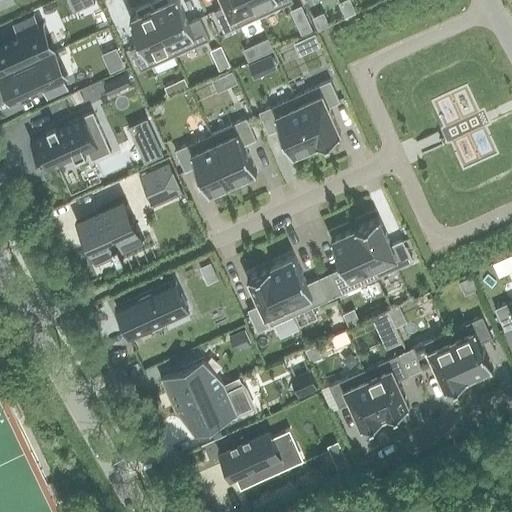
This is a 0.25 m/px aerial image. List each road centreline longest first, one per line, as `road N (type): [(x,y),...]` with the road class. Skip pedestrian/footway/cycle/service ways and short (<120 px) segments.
road 1 (unclassified): [(138,511),(0,267)]
road 2 (residential): [(493,11),(354,74),(396,161)]
road 3 (residential): [(396,161),(213,242)]
road 4 (residential): [(396,161),(439,242),(511,212)]
road 5 (residential): [(511,391),(373,452)]
